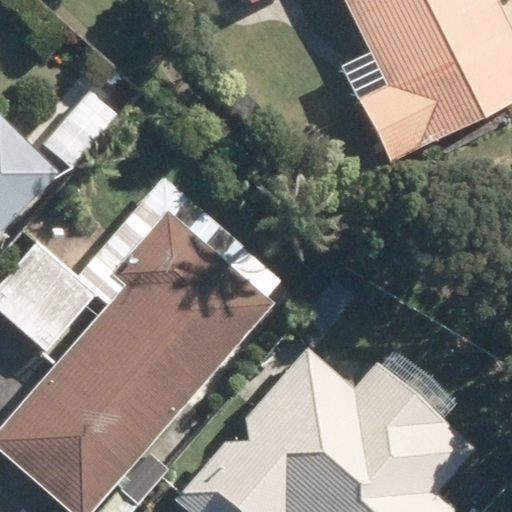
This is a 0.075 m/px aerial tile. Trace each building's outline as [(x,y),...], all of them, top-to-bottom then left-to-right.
[(345,0),(387,82),(358,96),(390,161),(511,100),(511,30),(496,0),(345,0)] [(0,225),(52,172),(0,122),(0,225)] [(56,361),(0,424),(0,451),(69,511),(89,511),(270,307),(160,211),(103,276),(119,288),(56,361)] [(31,245),(0,280),(0,311),(41,348),(88,295),(31,245)] [(218,441),(168,499),(182,511),(447,511),(451,509),(432,492),(470,447),(371,361),(345,390),(300,348),(240,416),(242,440),(218,441)]
